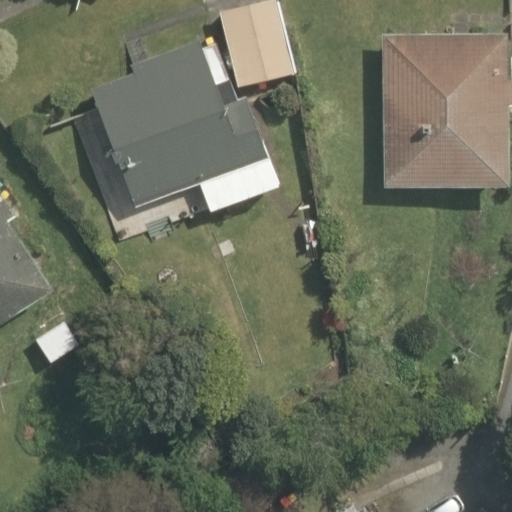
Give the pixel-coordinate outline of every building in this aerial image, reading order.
[(250,0),(217,6),(222,42),(217,44),(204,49),(200,39),(133,64),(135,70),(91,87),(136,207),(199,184),(209,211),(279,185),(246,94),(237,98),(232,84),(290,74),(277,0),(250,0)] [(379,33),(383,186),(509,182),(507,102),(511,101),(511,80),(508,80),(507,30),(379,33)] [(0,332),(65,292),(19,218),(26,214),(14,195),(4,201),(0,195),(0,332)] [(398,331),(398,312),(368,311),(367,330),(398,331)] [(75,340),(91,364),(121,345),(105,321),(75,340)]
